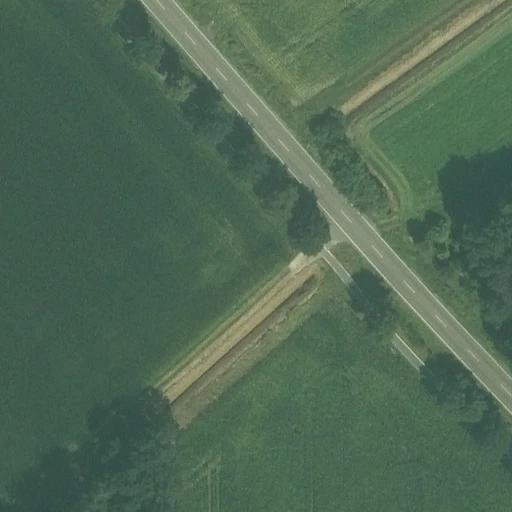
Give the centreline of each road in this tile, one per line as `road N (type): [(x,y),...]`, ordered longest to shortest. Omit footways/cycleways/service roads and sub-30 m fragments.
road 1 (secondary): [(158,0),(511,394)]
road 2 (track): [(353,223),(317,249),(63,511)]
